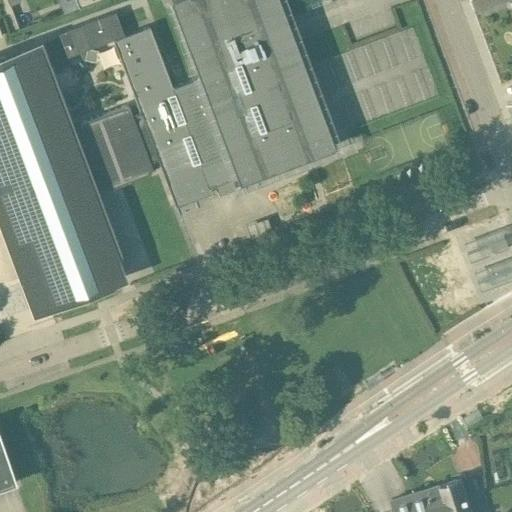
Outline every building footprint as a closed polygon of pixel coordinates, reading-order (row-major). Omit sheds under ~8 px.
[(151,166),(150,161),(157,158),(175,206),(212,192),(210,187),(215,185),(218,195),(235,189),(231,179),(236,177),(238,182),(334,146),(278,0),(169,0),(199,77),(172,87),(149,25),(112,39),(139,111),(132,113),(130,109),(129,108),(128,107),(126,106),(125,106),(123,106),(121,106),(84,120),(82,121),(81,122),(80,124),(80,125),(80,127),(80,128),(81,130),(73,133),(40,46),(0,60),(0,195),(16,239),(26,235),(51,300),(125,273),(92,186),(100,183),(102,185),(103,186),(104,187),(107,188),(109,188),(110,188),(147,174),(148,173),(149,171),(150,171),(151,169),(151,168),(151,166)] [(58,33),(60,38),(67,56),(107,40),(112,38),(123,34),(116,16),(114,12),(58,33)] [(87,49),(85,59),(95,61),(97,51),(87,49)] [(0,487),(16,482),(8,458),(0,434),(0,487)] [(469,511),(461,477),(384,497),(387,511),(469,511)]
